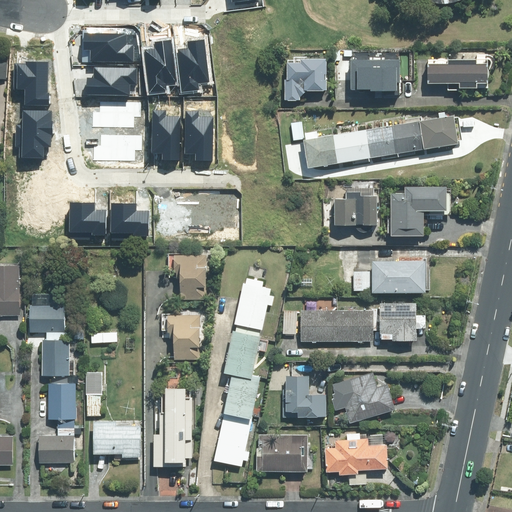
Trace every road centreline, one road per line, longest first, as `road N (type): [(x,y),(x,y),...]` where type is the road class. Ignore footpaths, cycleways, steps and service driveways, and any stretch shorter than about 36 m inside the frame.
road 1 (residential): [(226,177),(86,178),(77,171),(62,48),(47,11)]
road 2 (secondary): [(454,511),(511,224)]
road 3 (residential): [(47,11),(201,13)]
